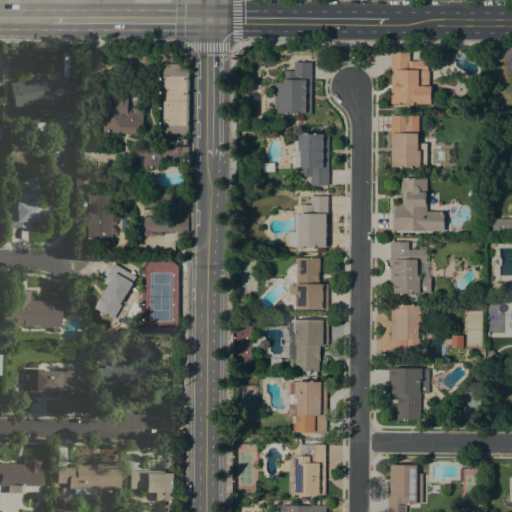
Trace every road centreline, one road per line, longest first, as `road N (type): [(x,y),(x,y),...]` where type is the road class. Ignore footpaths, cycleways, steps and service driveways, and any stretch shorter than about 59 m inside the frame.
road 1 (residential): [(356,441),(359,119),(351,81)]
road 2 (secondary): [(203,511),(206,264)]
road 3 (secondary): [(207,19),(389,20)]
road 4 (secondary): [(39,18),(207,19)]
road 5 (residential): [(511,442),(356,441)]
road 6 (secondary): [(207,171),(207,19)]
road 7 (residential): [(0,425),(138,427)]
road 8 (secondary): [(389,20),(511,21)]
